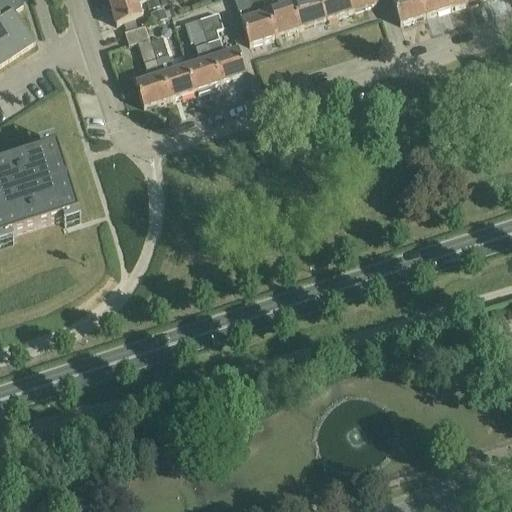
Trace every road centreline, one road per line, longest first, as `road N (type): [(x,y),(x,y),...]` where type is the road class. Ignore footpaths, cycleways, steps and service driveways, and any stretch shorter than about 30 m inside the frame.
road 1 (residential): [(511,32),(136,152),(118,138),(71,0)]
road 2 (secondary): [(0,403),(511,234)]
